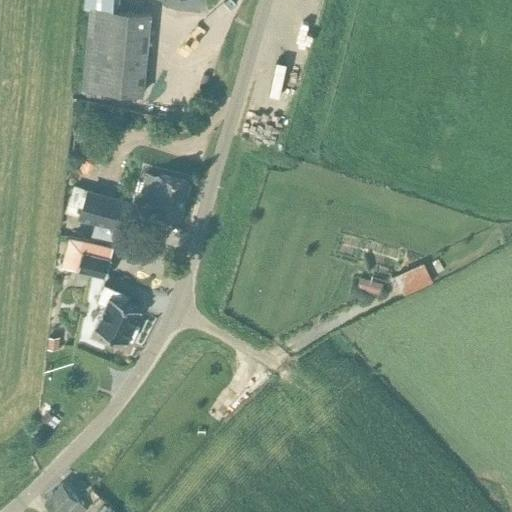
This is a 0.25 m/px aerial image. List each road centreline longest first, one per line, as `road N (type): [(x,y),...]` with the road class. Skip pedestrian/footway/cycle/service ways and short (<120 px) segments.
road 1 (unclassified): [(172,310),(268,0)]
road 2 (unclassified): [(10,511),(115,409),(172,310)]
